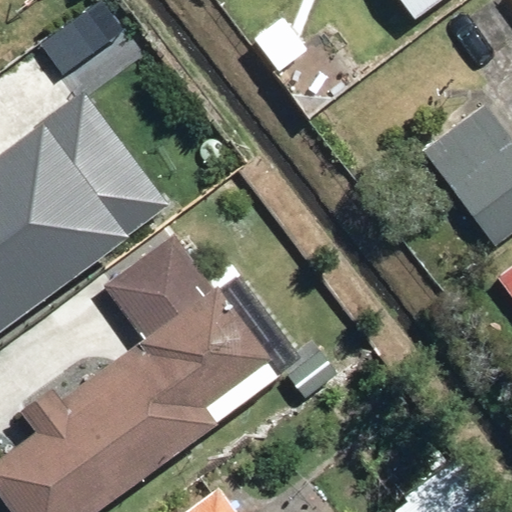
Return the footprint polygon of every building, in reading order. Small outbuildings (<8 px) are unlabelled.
[(511,0),(502,0),(511,13),(511,0)] [(0,327),(160,201),(71,89),(0,145),(0,327)] [(511,143),(478,102),(418,150),(491,238),(511,220),(511,143)] [(203,283),(164,231),(95,283),(136,339),(56,399),(50,390),(18,413),(31,431),(0,454),(0,506),(4,511),(87,511),(288,361),(220,271),(203,283)] [(511,304),(511,264),(492,281),(511,304)] [(505,511),(455,452),(385,511),(386,511),(505,511)] [(231,511),(212,487),(178,511),(231,511)]
